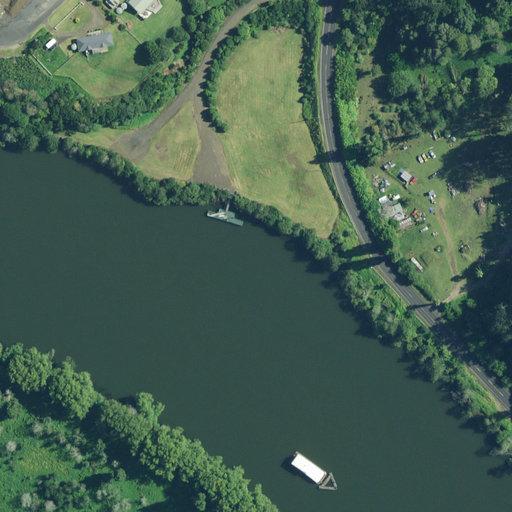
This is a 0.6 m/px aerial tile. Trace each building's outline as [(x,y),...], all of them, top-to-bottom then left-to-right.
[(154,0),(130,0),(129,1),(141,14),(154,0)] [(129,7),(124,2),(116,10),(121,15),(129,7)] [(102,34),(101,32),(90,34),(90,36),(77,39),(80,52),(86,51),(87,55),(109,51),(108,46),(115,45),(113,32),(102,34)] [(413,176),(407,171),(402,176),(408,181),(413,176)] [(387,195),(379,199),(383,207),(391,203),(387,195)] [(403,213),(400,204),(384,210),(388,219),(393,232),(413,224),(410,216),(405,218),(403,213)]
